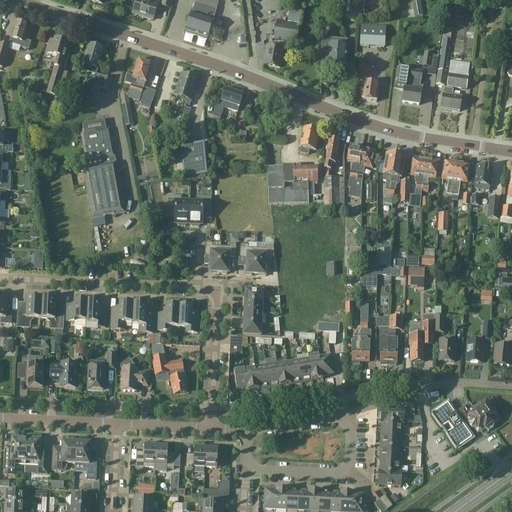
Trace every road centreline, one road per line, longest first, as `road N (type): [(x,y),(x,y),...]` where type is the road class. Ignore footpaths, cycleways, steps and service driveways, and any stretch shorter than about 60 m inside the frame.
road 1 (tertiary): [(511,152),(352,119),(16,0)]
road 2 (residential): [(247,456),(257,469),(325,474),(349,457),(349,431),(336,419),(249,434)]
road 3 (residential): [(0,278),(197,287)]
road 4 (unclassified): [(348,398),(440,384),(511,388)]
road 5 (residential): [(211,292),(211,428)]
